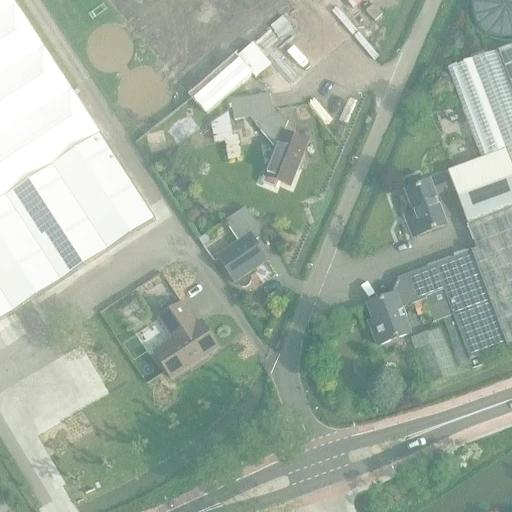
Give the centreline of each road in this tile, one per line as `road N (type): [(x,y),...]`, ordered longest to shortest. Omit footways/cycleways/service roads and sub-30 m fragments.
road 1 (unclassified): [(316,468),(291,379),(289,339),(433,0)]
road 2 (tertiary): [(511,399),(316,468)]
road 3 (tertiary): [(316,468),(202,511)]
